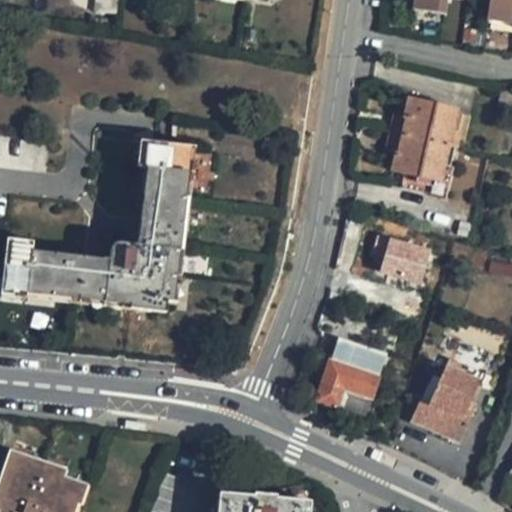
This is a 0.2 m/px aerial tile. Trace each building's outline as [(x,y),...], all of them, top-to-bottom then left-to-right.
[(117,11),(117,0),(96,0),(97,11),(117,11)] [(511,0),(414,0),(413,13),(446,17),(448,0),(490,0),(487,24),(511,27),(511,0)] [(511,168),(511,92),(502,91),(497,111),(511,114),(511,158),(511,162),(487,156),(485,165),(511,170),(511,168)] [(437,185),(460,117),(413,101),(406,121),(408,121),(398,152),(396,152),(390,171),(437,185)] [(386,149),(396,152),(398,152),(408,121),(406,121),(396,118),(386,149)] [(149,142),(138,140),(134,167),(145,168),(153,169),(143,246),(136,245),(120,243),(117,243),(115,244),(112,247),(110,251),(109,262),(108,271),(31,261),(32,252),(33,243),(4,240),(0,273),(0,287),(128,303),(127,312),(163,317),(165,305),(184,146),(149,142)] [(194,147),(184,146),(165,305),(175,306),(194,147)] [(145,168),(136,245),(143,246),(153,169),(145,168)] [(368,266),(378,270),(388,237),(379,234),(368,266)] [(423,285),(432,248),(389,237),(380,273),(423,285)] [(109,262),(32,252),(31,261),(108,271),(109,262)] [(0,296),(127,312),(128,303),(0,287),(0,296)] [(363,419),(385,358),(338,341),(334,351),(317,400),(335,406),(342,389),(348,391),(341,411),(363,419)] [(448,352),(444,362),(475,375),(480,364),(448,352)] [(410,422),(460,441),(473,408),(465,405),(475,375),(444,362),(433,393),(423,389),(410,422)] [(9,450),(0,476),(0,511),(74,511),(77,505),(80,506),(88,482),(63,474),(65,469),(9,450)] [(308,511),(309,510),(212,502),(211,511),(308,511)]
